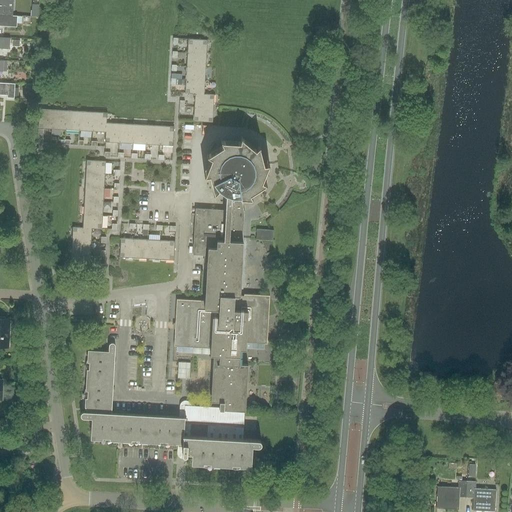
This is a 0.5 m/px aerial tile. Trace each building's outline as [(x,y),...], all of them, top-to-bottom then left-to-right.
[(0,0),(0,14),(1,15),(2,6),(9,7),(8,0),(0,0)] [(1,15),(0,14),(0,25),(17,27),(17,24),(18,17),(18,16),(1,15)] [(0,49),(9,50),(10,38),(0,37),(0,49)] [(188,53),(207,53),(208,40),(189,39),(188,53)] [(188,53),(187,66),(206,67),(207,53),(188,53)] [(186,80),(205,81),(206,67),(187,66),(186,80)] [(205,94),(205,81),(186,80),(186,93),(196,94),(205,94)] [(0,82),(0,94),(8,95),(8,97),(15,97),(15,84),(0,82)] [(196,94),(195,108),(214,109),(215,94),(205,94),(196,94)] [(214,109),(195,108),(194,121),(213,122),(214,109)] [(39,129),(52,129),(53,110),(40,109),(39,129)] [(67,111),(53,110),(52,129),(66,130),(67,111)] [(80,111),(67,111),(66,130),(79,131),(80,111)] [(93,132),(94,112),(80,111),(79,131),(93,132)] [(94,112),(93,132),(106,132),(107,123),(107,113),(94,112)] [(119,143),(120,124),(107,123),(106,132),(105,142),(119,143)] [(134,124),(120,124),(119,143),(133,144),(134,124)] [(146,144),(148,125),(134,124),(133,144),(146,144)] [(161,126),(148,125),(146,144),(160,145),(161,126)] [(161,126),(160,145),(174,146),(175,127),(161,126)] [(226,210),(196,209),(193,255),(205,255),(206,248),(211,248),(208,301),(177,299),(175,345),(214,347),(214,356),(217,356),(214,401),(220,401),(220,408),(180,406),(180,417),(112,413),(116,346),(116,345),(115,344),(114,343),(113,343),(112,343),(111,343),(110,344),(109,345),(109,346),(109,352),(89,351),(86,412),(85,412),(84,412),(83,412),(82,413),(81,414),(81,415),(81,416),(82,417),(82,418),(83,418),(84,418),(84,419),(93,419),(92,439),(179,444),(179,453),(184,453),(184,454),(184,455),(185,455),(186,456),(187,455),(188,455),(188,454),(188,453),(194,453),(193,463),(253,466),(254,446),(256,446),(257,446),(258,445),(259,444),(259,443),(259,442),(259,441),(258,440),(257,440),(257,439),(256,439),(240,438),(241,410),(243,410),(246,364),(240,364),(241,349),(243,349),(244,342),(265,343),(267,343),(270,296),(244,294),(244,296),(241,295),(244,241),(243,241),(245,211),(244,211),(242,198),(238,198),(238,195),(240,195),(241,197),(251,198),(252,198),(253,198),(250,193),(265,184),(266,184),(267,183),(262,181),(268,164),(269,164),(269,163),(264,163),(259,147),(260,146),(259,145),(256,149),(242,138),(242,136),(241,136),(240,143),(222,141),(222,140),(221,140),(223,145),(208,154),(207,154),(207,155),(212,158),(205,174),(204,174),(204,175),(210,175),(214,192),(213,192),(214,193),(222,187),(225,192),(227,193),(226,210)] [(87,161),(86,174),(105,175),(106,162),(87,161)] [(105,175),(86,174),(85,188),(104,189),(105,175)] [(103,202),(104,189),(85,188),(84,201),(103,202)] [(103,216),(103,202),(84,201),(84,215),(103,216)] [(103,216),(84,215),(83,228),(92,228),(102,229),(103,216)] [(91,242),(92,228),(83,228),(73,227),(72,241),(91,242)] [(273,241),(274,230),(257,229),(257,240),(273,241)] [(120,258),(134,258),(135,239),(121,239),(120,258)] [(135,239),(134,258),(147,259),(148,240),(135,239)] [(161,260),(162,241),(148,240),(147,259),(161,260)] [(91,256),(91,242),(72,241),(72,255),(91,256)] [(162,241),(161,260),(175,261),(176,241),(162,241)] [(90,269),(91,256),(72,255),(71,268),(90,269)] [(10,331),(10,319),(0,318),(0,345),(9,346),(9,337),(9,331),(10,331)] [(178,361),(178,376),(190,376),(191,361),(178,361)] [(466,498),(467,481),(458,481),(458,488),(437,487),(436,507),(444,508),(444,509),(458,510),(459,497),(466,498)] [(467,481),(466,498),(473,498),(473,511),(486,511),(486,510),(495,511),(496,490),(476,489),(476,482),(467,481)]
